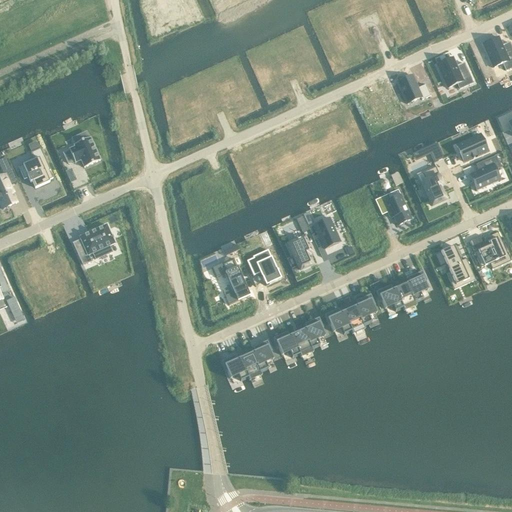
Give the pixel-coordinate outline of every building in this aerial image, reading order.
[(353,0),(324,13),(332,31),(351,23),(349,19),(359,15),(353,0)] [(418,0),(422,8),(427,6),(430,13),(437,9),(439,15),(449,10),(448,7),(444,0),(418,0)] [(394,4),(381,9),(382,12),(382,13),(391,35),(406,28),(405,25),(412,22),(404,3),(395,7),(394,4)] [(351,33),(335,40),(340,50),(346,48),(351,59),(373,49),(367,36),(361,39),(360,36),(354,39),(351,33)] [(498,38),(482,45),(493,69),(503,65),(506,72),(511,69),(511,49),(509,44),(502,47),(498,38)] [(306,48),(293,54),(303,78),(317,71),(306,48)] [(261,74),(257,75),(264,91),(268,89),(271,96),(282,91),(278,80),(279,80),(276,73),(285,70),(276,50),(275,50),(278,56),(259,65),(262,72),(260,72),(261,74)] [(452,58),(436,65),(447,89),(456,84),(459,89),(472,83),(463,63),(456,67),(452,58)] [(412,77),(397,83),(406,105),(421,99),(422,101),(430,97),(425,86),(418,89),(412,77)] [(240,78),(219,88),(230,113),(251,104),(240,78)] [(362,98),(359,100),(368,120),(377,116),(379,119),(391,113),(394,121),(396,125),(403,122),(404,123),(406,122),(393,94),(390,96),(390,97),(385,99),(381,92),(373,95),(372,93),(370,94),(369,94),(369,95),(369,96),(362,99),(362,98)] [(185,120),(179,122),(183,131),(189,129),(189,130),(203,124),(201,120),(207,118),(204,110),(209,107),(204,95),(184,103),(188,110),(182,113),(185,120)] [(341,107),(326,114),(335,134),(349,128),(345,117),(345,116),(341,107)] [(487,121),(480,124),(486,139),(493,136),(487,121)] [(309,124),(294,130),(304,152),(311,148),(313,152),(324,147),(317,132),(313,133),(309,124)] [(480,135),(456,146),(463,163),(472,159),(477,157),(488,152),(480,135)] [(268,151),(267,151),(274,166),(297,156),(288,137),(288,138),(283,140),(282,139),(281,139),(282,140),(277,142),(276,139),(269,142),(272,150),(268,152),(268,151)] [(69,151),(63,154),(68,164),(74,162),(75,163),(81,161),(84,168),(100,161),(90,138),(89,138),(74,145),(74,146),(75,147),(69,150),(69,151)] [(437,144),(412,155),(413,155),(416,162),(430,155),(433,163),(433,164),(444,159),(437,144)] [(35,160),(19,167),(25,179),(29,177),(31,182),(33,182),(36,188),(50,182),(49,180),(54,178),(50,170),(51,170),(41,149),(40,149),(32,153),(35,160)] [(252,149),(238,155),(241,160),(239,161),(243,171),(245,170),(249,179),(268,171),(265,164),(260,167),(252,149)] [(469,175),(468,175),(476,192),(476,191),(500,181),(501,181),(500,180),(496,171),(501,169),(501,168),(496,156),(475,165),(478,171),(469,175)] [(4,176),(0,177),(0,205),(2,210),(17,204),(9,187),(17,183),(9,165),(0,169),(4,176)] [(435,168),(422,174),(425,181),(423,182),(426,189),(424,189),(429,200),(432,207),(445,201),(439,187),(440,186),(441,186),(439,182),(440,181),(441,181),(435,168)] [(199,191),(191,195),(196,206),(204,203),(207,211),(221,205),(224,212),(236,207),(224,180),(217,184),(215,179),(195,187),(196,188),(197,188),(199,191)] [(387,196),(375,201),(382,216),(388,213),(391,219),(394,218),(397,226),(411,220),(400,196),(398,191),(387,196)] [(329,219),(314,226),(324,250),(340,243),(329,219)] [(306,225),(300,227),(303,233),(309,231),(306,225)] [(80,241),(73,244),(83,266),(91,262),(88,256),(93,254),(96,260),(112,253),(109,247),(115,244),(106,226),(79,238),(80,241)] [(489,246),(474,253),(481,268),(489,265),(492,271),(511,262),(507,254),(498,233),(490,236),(491,238),(492,241),(488,243),(489,246)] [(297,240),(288,244),(300,271),(313,265),(311,260),(310,260),(308,255),(312,253),(305,236),(299,239),(299,237),(297,238),(297,240)] [(454,247),(435,255),(440,267),(446,265),(449,273),(446,274),(451,285),(473,275),(466,259),(460,262),(459,259),(458,258),(454,247)] [(253,259),(247,262),(253,277),(260,274),(262,279),(266,287),(281,280),(277,271),(276,271),(268,251),(252,258),(253,259)] [(233,260),(212,269),(216,278),(225,274),(234,293),(225,297),(229,306),(250,296),(233,260)] [(409,284),(407,285),(407,286),(412,296),(415,304),(423,300),(423,299),(420,293),(426,290),(427,291),(428,290),(425,283),(426,283),(422,273),(407,279),(409,284)] [(407,285),(394,290),(395,291),(400,302),(403,309),(404,311),(416,306),(415,304),(412,296),(407,286),(407,285)] [(390,287),(375,294),(380,303),(381,303),(384,310),(386,309),(385,309),(392,306),(395,312),(395,313),(403,309),(400,302),(395,291),(394,290),(392,291),(390,287)] [(357,307),(355,308),(356,309),(360,320),(364,327),(371,323),(368,316),(375,313),(375,314),(376,313),(373,306),(374,306),(370,296),(355,303),(357,307)] [(355,308),(343,313),(343,315),(348,325),(351,332),(352,335),(365,329),(364,327),(360,320),(356,309),(355,308)] [(339,310),(324,317),(328,326),(330,326),(333,333),(334,332),(340,329),(343,336),(351,332),(348,325),(343,315),(343,313),(341,314),(339,310)] [(306,330),(304,331),(304,332),(309,343),(312,350),(320,346),(317,339),(323,336),(323,337),(325,336),(322,330),(323,329),(318,319),(304,326),(306,330)] [(304,331),(291,337),(292,338),(296,348),(300,355),(301,358),(313,352),(312,350),(309,343),(304,332),(304,331)] [(287,333),(272,340),(277,350),(278,349),(281,356),(282,355),(289,352),(292,359),(300,355),(296,348),(292,338),(291,337),(289,338),(287,333)] [(254,353),(252,354),(253,355),(257,366),(261,373),(268,370),(268,369),(265,362),(272,359),(272,360),(273,360),(270,353),(271,352),(267,342),(252,349),(254,353)] [(252,354),(240,360),(240,361),(245,372),(248,378),(249,381),(262,375),(261,373),(257,366),(253,355),(252,354)] [(235,356),(221,363),(225,373),(227,372),(230,379),(231,378),(237,375),(240,381),(240,382),(242,381),(248,378),(245,372),(240,361),(240,360),(237,361),(235,356)]
